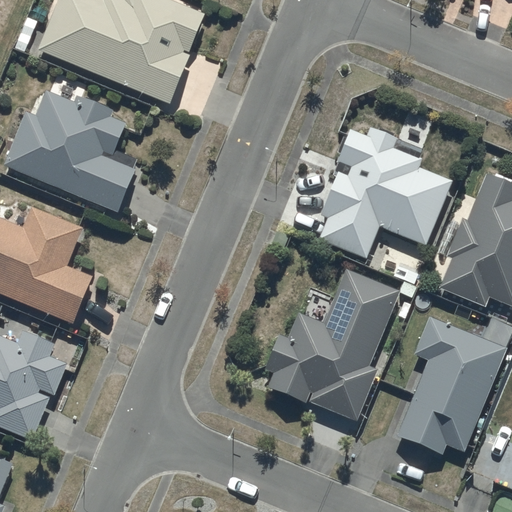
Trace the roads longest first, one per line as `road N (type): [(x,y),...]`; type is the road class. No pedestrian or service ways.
road 1 (residential): [(311,0),(136,424)]
road 2 (residential): [(350,511),(136,424)]
road 3 (residential): [(511,75),(328,0)]
